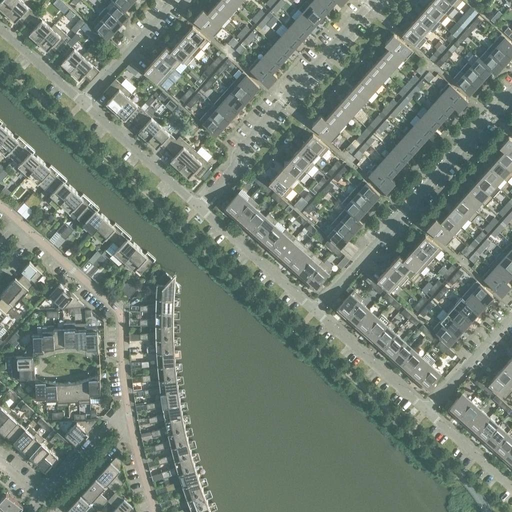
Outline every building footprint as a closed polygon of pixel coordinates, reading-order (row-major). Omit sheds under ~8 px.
[(0,0),(0,8),(6,13),(17,0),(0,0)] [(17,0),(6,13),(15,21),(20,16),(26,22),(25,23),(35,13),(21,0),(17,0)] [(132,1),(131,0),(113,0),(116,2),(117,1),(125,9),(125,8),(132,1)] [(234,8),(224,0),(218,0),(214,5),(227,16),(234,8)] [(241,0),(240,0),(224,0),(234,8),(241,0)] [(320,0),(313,0),(310,4),(322,16),(329,8),(320,0)] [(448,15),(431,0),(424,8),(440,23),(441,22),(448,15)] [(455,7),(447,0),(431,0),(448,15),(455,7)] [(116,2),(109,9),(122,21),(129,12),(125,8),(125,9),(117,1),(116,2)] [(310,4),(302,12),(315,23),(322,16),(310,4)] [(227,16),(214,5),(207,13),(220,24),(227,16)] [(122,21),(109,9),(106,6),(99,14),(115,29),(122,21)] [(440,23),(424,8),(417,16),(433,31),(440,23)] [(220,24),(207,13),(203,9),(194,19),(214,36),(222,26),(220,24)] [(475,14),(471,10),(466,16),(470,20),(475,14)] [(302,12),(295,20),(308,31),(315,23),(302,12)] [(35,13),(25,23),(26,24),(27,23),(33,28),(28,34),(38,42),(54,23),(51,27),(35,13)] [(115,29),(99,14),(91,23),(107,37),(115,29)] [(433,31),(417,16),(410,24),(422,36),(429,28),(433,31)] [(464,26),(470,20),(466,16),(460,22),(464,26)] [(476,26),(481,20),(477,16),(472,22),(476,26)] [(276,29),(282,21),(278,18),(272,26),(276,29)] [(295,20),(288,28),(301,39),(308,31),(295,20)] [(471,32),(476,26),(472,22),(467,28),(471,32)] [(54,23),(38,42),(47,50),(52,45),(58,51),(57,52),(58,52),(71,38),(54,23)] [(422,36),(410,24),(402,33),(415,44),(422,36)] [(209,40),(192,26),(185,34),(201,48),(209,40)] [(455,36),(461,30),(457,27),(451,33),(455,36)] [(288,28),(281,36),(294,47),(301,39),(288,28)] [(241,37),(246,33),(242,29),(237,34),(241,37)] [(462,42),(467,36),(463,32),(458,38),(462,42)] [(71,38),(58,52),(58,53),(59,51),(65,57),(61,63),(70,71),(85,54),(84,54),(83,56),(73,46),(81,38),(75,33),(71,38)] [(413,51),(394,33),(385,43),(389,47),(402,58),(404,61),(413,51)] [(450,42),(455,36),(451,33),(446,38),(450,42)] [(510,56),(511,53),(511,42),(501,33),(494,41),(510,56)] [(201,48),(185,34),(178,42),(194,56),(201,48)] [(252,38),(248,35),(244,39),(248,43),(252,38)] [(233,47),(238,41),(232,36),(227,42),(233,47)] [(281,36),(274,44),(287,55),(294,47),(281,36)] [(456,48),(462,42),(458,38),(452,44),(456,48)] [(510,56),(494,41),(487,49),(490,52),(490,53),(502,64),(510,56)] [(194,56),(178,42),(171,50),(166,46),(187,64),(194,56)] [(246,48),(240,43),(235,49),(240,54),(246,48)] [(441,52),(446,46),(442,43),(437,49),(441,52)] [(274,44),(267,52),(279,63),(287,55),(274,44)] [(187,64),(166,46),(159,54),(175,68),(182,61),(186,65),(187,64)] [(402,58),(389,47),(382,55),(395,66),(402,58)] [(447,58),(453,52),(448,48),(443,54),(447,58)] [(436,58),(441,52),(437,49),(432,55),(436,58)] [(490,52),(487,49),(479,57),(491,68),(495,72),(502,64),(490,53),(490,52)] [(267,52),(260,60),(272,71),(279,63),(267,52)] [(491,68),(479,57),(475,53),(467,61),(484,76),(491,68)] [(85,54),(70,71),(79,79),(84,74),(90,79),(89,81),(90,81),(100,70),(84,56),(85,55),(85,54)] [(175,68),(159,54),(152,62),(168,76),(175,68)] [(218,64),(224,58),(219,54),(214,60),(218,64)] [(442,64),(447,58),(443,54),(438,60),(442,64)] [(395,66),(382,55),(375,63),(387,74),(395,66)] [(257,58),(248,67),(268,85),(277,75),(272,71),(260,60),(257,58)] [(213,70),(218,64),(214,60),(209,66),(213,70)] [(225,69),(230,63),(226,60),(220,66),(225,69)] [(484,76),(467,61),(460,70),(476,84),(484,76)] [(136,73),(139,69),(131,62),(127,66),(136,73)] [(168,76),(152,62),(144,70),(160,85),(168,76)] [(387,74),(375,63),(368,71),(380,82),(382,80),(385,83),(390,77),(387,74)] [(416,70),(421,75),(426,69),(421,64),(416,70)] [(219,75),(225,69),(220,66),(215,72),(219,75)] [(204,80),(209,74),(205,70),(200,76),(204,80)] [(476,84),(460,70),(453,78),(469,92),(476,84)] [(259,85),(243,71),(235,79),(251,93),(259,85)] [(380,82),(368,71),(361,79),(373,90),(380,82)] [(433,76),(428,71),(423,76),(428,81),(433,76)] [(126,76),(121,81),(132,90),(136,85),(126,76)] [(198,86),(204,80),(200,76),(194,82),(198,86)] [(210,85),(215,79),(211,76),(206,82),(210,85)] [(115,78),(103,91),(110,97),(105,103),(117,113),(130,98),(128,96),(132,93),(115,78)] [(251,93),(235,79),(228,87),(244,102),(251,93)] [(373,90),(361,79),(354,87),(366,98),(367,97),(371,102),(378,94),(373,90)] [(420,80),(416,84),(420,88),(424,83),(420,80)] [(205,91),(210,85),(206,82),(201,88),(205,91)] [(468,99),(448,82),(439,92),(442,94),(454,105),(459,109),(468,99)] [(406,91),(411,86),(407,83),(403,88),(406,91)] [(190,96),(195,90),(191,86),(185,92),(190,96)] [(244,102),(228,87),(221,95),(237,110),(244,102)] [(366,98),(354,87),(346,95),(359,106),(366,98)] [(417,92),(413,88),(409,93),(413,97),(417,92)] [(184,102),(190,96),(185,92),(180,98),(184,102)] [(196,102),(201,96),(197,92),(192,98),(196,102)] [(442,94),(435,102),(447,113),(454,105),(442,94)] [(237,110),(221,95),(214,103),(230,118),(237,110)] [(359,106),(346,95),(339,102),(352,114),(359,106)] [(146,112),(130,98),(117,113),(124,119),(129,114),(138,122),(146,112)] [(173,109),(177,104),(170,98),(166,103),(173,109)] [(190,108),(196,102),(192,98),(186,104),(190,108)] [(392,107),(397,102),(393,99),(388,103),(392,107)] [(352,114),(339,102),(332,110),(345,122),(352,114)] [(447,113),(435,102),(427,110),(440,121),(447,113)] [(230,118),(214,103),(207,111),(223,126),(230,118)] [(388,112),(392,107),(388,103),(384,108),(388,112)] [(403,108),(399,104),(394,109),(398,113),(403,108)] [(345,122),(332,110),(325,118),(338,130),(345,122)] [(440,121),(427,110),(420,118),(433,129),(440,121)] [(223,126),(207,111),(199,120),(215,134),(223,126)] [(149,142),(162,127),(146,112),(138,122),(142,126),(138,132),(149,142)] [(338,130),(325,118),(321,114),(312,124),(331,142),(340,132),(338,130)] [(433,129),(420,118),(413,126),(426,137),(433,129)] [(374,128),(378,123),(374,119),(370,124),(374,128)] [(0,140),(9,131),(5,127),(4,128),(0,124),(0,140)] [(413,126),(406,134),(419,145),(426,137),(413,126)] [(170,151),(182,138),(179,135),(176,139),(162,127),(149,142),(156,148),(161,143),(170,151)] [(13,134),(9,131),(0,140),(0,149),(2,151),(3,150),(13,159),(24,146),(12,135),(13,134)] [(329,148),(313,133),(305,142),(321,156),(329,148)] [(406,134),(399,142),(412,153),(419,145),(406,134)] [(511,139),(508,136),(500,145),(511,155),(511,139)] [(181,171),(198,152),(182,138),(170,151),(174,155),(170,160),(181,171)] [(366,149),(370,144),(366,141),(362,146),(366,149)] [(321,156),(305,142),(298,150),(314,164),(311,160),(317,153),(321,156)] [(351,153),(356,147),(351,142),(346,148),(351,153)] [(399,142),(392,150),(404,161),(412,153),(399,142)] [(208,159),(212,154),(202,144),(198,149),(208,159)] [(511,155),(500,145),(500,146),(504,150),(497,157),(511,170),(510,168),(511,166),(511,155)] [(28,174),(41,159),(37,156),(36,156),(24,146),(13,159),(22,167),(21,169),(28,174)] [(354,155),(359,160),(364,154),(359,149),(354,155)] [(314,164),(298,150),(291,158),(307,172),(314,164)] [(392,150),(385,158),(397,169),(404,161),(392,150)] [(212,165),(198,152),(181,171),(188,177),(193,172),(200,178),(212,165)] [(511,174),(511,170),(497,157),(490,165),(507,180),(511,174)] [(307,172),(291,158),(284,166),(296,177),(300,180),(307,172)] [(385,158),(378,166),(390,177),(397,169),(385,158)] [(41,159),(28,174),(34,180),(35,179),(45,188),(56,175),(44,164),(45,163),(41,159)] [(390,177),(378,166),(375,163),(366,173),(386,191),(395,181),(390,177)] [(507,180),(490,165),(483,173),(495,185),(502,177),(507,181),(507,180)] [(296,177),(284,166),(276,174),(292,188),(293,188),(289,185),(296,177)] [(9,171),(5,168),(0,172),(0,180),(1,181),(9,171)] [(495,185),(483,173),(476,181),(493,197),(500,189),(495,185)] [(292,188),(276,174),(269,182),(285,197),(292,188)] [(48,196),(52,200),(50,202),(56,208),(60,203),(73,188),(69,185),(68,186),(56,175),(45,188),(51,193),(48,196)] [(264,182),(259,178),(257,176),(254,180),(260,186),(264,182)] [(379,193),(363,178),(356,187),(372,201),(379,193)] [(319,189),(322,185),(318,182),(316,180),(308,188),(314,194),(319,189)] [(493,197),(476,181),(468,189),(485,205),(493,197)] [(271,188),(264,182),(260,186),(267,192),(271,188)] [(0,188),(7,195),(11,190),(4,184),(0,188)] [(372,201),(356,187),(349,195),(365,209),(372,201)] [(73,188),(60,203),(66,209),(67,208),(77,216),(88,204),(76,193),(77,192),(73,188)] [(230,213),(233,216),(251,197),(241,188),(230,201),(228,200),(226,200),(224,201),(222,202),(222,205),(222,207),(223,208),(229,214),(230,213)] [(461,198),(474,209),(481,201),(485,205),(468,189),(461,198)] [(28,206),(37,196),(32,192),(24,202),(28,206)] [(282,198),(275,192),(272,196),(278,202),(282,198)] [(344,206),(345,206),(358,217),(365,209),(349,195),(341,203),(344,206)] [(41,200),(37,196),(28,206),(33,210),(41,200)] [(251,197),(233,216),(236,219),(236,220),(241,225),(260,205),(251,197)] [(288,204),(282,198),(278,202),(285,208),(288,204)] [(474,209),(461,198),(454,206),(471,221),(478,212),(474,209)] [(507,210),(511,205),(507,202),(503,206),(507,210)] [(100,215),(88,204),(77,216),(77,217),(81,212),(87,217),(83,222),(87,225),(86,226),(92,232),(105,217),(101,214),(100,215)] [(260,205),(241,225),(247,230),(248,229),(251,232),(265,216),(257,209),(260,205)] [(358,217),(345,206),(344,206),(345,207),(339,215),(355,229),(362,221),(358,217)] [(471,221),(454,206),(447,214),(459,225),(466,217),(471,221)] [(507,210),(503,206),(499,211),(503,215),(507,210)] [(300,214),(293,208),(289,212),(296,218),(300,214)] [(306,220),(300,214),(296,218),(302,224),(306,220)] [(459,225),(447,214),(440,221),(436,217),(435,218),(455,235),(453,232),(459,225)] [(355,229),(339,215),(331,223),(347,237),(355,229)] [(265,216),(251,232),(254,235),(254,236),(259,241),(277,221),(272,216),(269,219),(265,216)] [(105,217),(92,232),(98,238),(99,236),(103,240),(107,236),(113,241),(120,232),(108,222),(109,221),(105,217)] [(435,218),(427,227),(446,245),(455,235),(435,218)] [(493,226),(497,221),(493,218),(489,222),(493,226)] [(61,235),(69,225),(65,221),(56,231),(61,235)] [(277,221),(259,241),(265,246),(266,245),(269,248),(286,229),(277,221)] [(489,231),(493,226),(489,222),(485,227),(489,231)] [(331,223),(324,231),(340,246),(347,237),(331,223)] [(317,230),(311,224),(307,228),(314,234),(317,230)] [(73,229),(69,225),(61,235),(65,238),(73,229)] [(286,229),(269,248),(272,251),(271,252),(277,257),(295,237),(286,229)] [(324,236),(317,230),(314,234),(320,240),(324,236)] [(105,250),(111,255),(115,251),(119,254),(118,255),(124,261),(137,246),(133,243),(120,232),(113,241),(105,250)] [(441,249),(425,234),(418,242),(434,257),(441,249)] [(295,237),(277,257),(283,262),(284,261),(287,264),(301,248),(304,245),(295,237)] [(335,246),(329,240),(325,244),(332,250),(335,246)] [(489,243),(485,240),(481,244),(485,248),(489,243)] [(434,257),(418,242),(411,250),(427,265),(434,257)] [(481,252),(485,248),(481,244),(477,249),(481,252)] [(295,273),(310,256),(313,253),(304,245),(301,248),(287,264),(290,267),(289,268),(295,273)] [(461,251),(466,256),(471,250),(466,245),(461,251)] [(137,246),(124,261),(130,267),(131,265),(141,274),(153,262),(140,251),(141,250),(137,246)] [(342,252),(335,246),(332,250),(338,256),(342,252)] [(511,248),(508,253),(503,249),(511,257),(511,248)] [(511,257),(503,249),(496,257),(511,271),(511,257)] [(93,263),(101,254),(97,250),(88,259),(93,263)] [(427,265),(411,250),(404,258),(415,269),(419,273),(427,265)] [(469,258),(474,263),(479,257),(474,252),(469,258)] [(310,256),(295,273),(301,278),(302,277),(305,280),(322,261),(313,253),(310,256)] [(105,258),(104,256),(101,254),(93,263),(97,267),(105,258)] [(404,258),(399,254),(392,263),(408,277),(405,273),(411,266),(415,269),(404,258)] [(511,273),(511,271),(496,257),(488,265),(510,285),(510,284),(506,280),(511,273)] [(34,283),(45,270),(38,262),(35,265),(29,261),(25,266),(26,267),(22,270),(24,272),(21,276),(32,285),(30,287),(34,291),(38,287),(34,283)] [(322,261),(305,280),(308,283),(307,284),(313,289),(315,290),(317,290),(319,290),(321,288),(321,286),(321,284),(320,282),(331,269),(322,261)] [(408,277),(392,263),(384,271),(401,285),(408,277)] [(490,267),(482,276),(501,294),(510,285),(488,265),(488,266),(490,267)] [(401,285),(384,271),(377,279),(393,293),(401,285)] [(156,283),(156,297),(174,298),(175,286),(175,279),(175,272),(170,277),(165,272),(160,277),(160,283),(156,283)] [(30,287),(32,285),(21,276),(18,279),(16,278),(13,281),(12,280),(7,285),(21,297),(30,287)] [(372,286),(376,282),(369,276),(366,280),(372,286)] [(125,292),(133,283),(129,279),(121,288),(125,292)] [(492,294),(476,280),(469,288),(485,303),(492,294)] [(383,288),(376,282),(372,286),(379,292),(383,288)] [(67,290),(59,283),(49,294),(58,301),(58,308),(68,307),(73,307),(79,306),(85,306),(78,299),(79,298),(68,289),(67,290)] [(129,296),(138,287),(133,283),(125,292),(129,296)] [(12,307),(21,297),(7,285),(3,290),(4,291),(1,294),(3,296),(0,299),(0,300),(10,309),(8,311),(13,315),(17,311),(12,307)] [(39,295),(43,291),(38,287),(34,291),(39,295)] [(485,303),(469,288),(462,296),(478,311),(485,303)] [(354,289),(342,302),(340,301),(338,301),(336,301),(334,303),(334,305),(334,307),(335,309),(342,315),(342,314),(345,316),(363,297),(354,289)] [(394,298),(387,293),(384,297),(390,302),(394,298)] [(478,311),(462,296),(454,304),(471,319),(478,311)] [(174,298),(156,297),(155,304),(140,305),(140,311),(155,311),(174,311),(174,306),(173,306),(173,299),(174,299),(174,298)] [(363,297),(345,316),(349,319),(348,320),(354,325),(368,309),(360,301),(363,298),(363,297)] [(400,304),(394,298),(390,302),(397,308),(400,304)] [(0,320),(8,311),(10,309),(0,300),(0,320)] [(471,319),(454,304),(447,312),(463,327),(471,319)] [(368,309),(354,325),(359,331),(360,330),(363,333),(377,317),(368,309)] [(412,314),(405,309),(402,313),(408,318),(412,314)] [(17,320),(21,315),(17,311),(13,315),(17,320)] [(174,311),(155,311),(155,317),(140,319),(140,325),(155,325),(173,324),(174,319),(172,319),(172,312),(174,312),(174,311)] [(463,327),(447,312),(440,320),(456,335),(463,327)] [(418,320),(412,314),(408,318),(415,324),(418,320)] [(377,317),(363,333),(366,335),(366,336),(371,341),(386,325),(385,324),(388,321),(381,315),(379,318),(377,317)] [(456,335),(440,320),(433,329),(449,343),(456,335)] [(74,323),(75,327),(76,345),(81,345),(81,347),(87,348),(86,328),(85,323),(74,323)] [(173,324),(155,325),(155,331),(140,333),(140,339),(155,338),(174,338),(174,333),(172,332),(172,325),(173,325),(173,324)] [(53,325),(42,326),(42,334),(44,350),(50,348),(50,347),(54,347),(53,325)] [(54,325),(53,325),(54,347),(61,346),(61,345),(65,344),(64,328),(54,328),(54,325)] [(386,325),(371,341),(377,347),(378,346),(381,349),(395,333),(386,325)] [(429,330),(423,325),(419,329),(426,335),(429,330)] [(75,327),(64,328),(65,344),(69,344),(69,346),(76,346),(76,345),(75,327)] [(97,328),(86,328),(87,348),(91,348),(91,350),(98,353),(97,328)] [(436,336),(429,330),(426,335),(432,340),(436,336)] [(20,335),(15,331),(12,336),(16,340),(20,335)] [(395,333),(381,349),(384,351),(384,352),(389,357),(404,341),(395,333)] [(30,345),(26,349),(34,356),(39,352),(39,351),(44,350),(42,334),(32,334),(32,345),(30,345)] [(12,344),(16,340),(12,336),(8,340),(12,344)] [(174,338),(155,338),(156,345),(140,347),(141,353),(156,352),(174,351),(174,345),(173,345),(173,338),(174,338)] [(404,341),(389,357),(395,363),(396,362),(399,365),(413,349),(404,341)] [(447,347),(441,341),(437,345),(444,351),(447,347)] [(454,353),(447,347),(444,351),(451,357),(454,353)] [(23,355),(11,356),(11,355),(5,355),(6,367),(12,367),(33,366),(33,361),(34,361),(34,356),(26,349),(23,353),(23,355)] [(413,349),(399,365),(402,367),(402,368),(407,373),(422,357),(413,349)] [(174,351),(156,352),(157,366),(175,364),(175,359),(174,359),(173,352),(174,351)] [(431,365),(422,357),(407,373),(413,379),(414,378),(417,381),(431,365)] [(511,360),(510,359),(503,367),(511,375),(511,360)] [(175,364),(157,366),(158,379),(177,377),(176,372),(175,372),(175,364)] [(431,365),(417,381),(420,383),(419,384),(426,390),(427,391),(430,391),(432,390),(433,388),(434,386),(433,384),(432,382),(440,373),(431,365)] [(33,366),(12,367),(12,378),(24,378),(24,380),(28,384),(35,376),(35,370),(33,370),(33,366)] [(511,375),(503,367),(496,375),(511,389),(511,375)] [(93,378),(88,378),(90,402),(90,398),(101,397),(99,372),(93,376),(93,378)] [(511,390),(511,389),(496,375),(488,383),(505,398),(511,390)] [(41,380),(41,379),(35,376),(28,384),(32,387),(34,387),(35,398),(46,397),(46,400),(45,380),(41,380)] [(177,377),(158,379),(159,386),(152,387),(153,394),(160,393),(178,390),(178,385),(177,385),(176,378),(177,378),(177,377)] [(88,378),(82,380),(82,381),(78,381),(79,403),(90,402),(88,378)] [(485,385),(479,379),(475,383),(481,389),(485,385)] [(46,380),(45,380),(46,400),(57,399),(57,406),(56,383),(52,383),(52,381),(46,380)] [(72,383),(67,384),(68,405),(69,405),(68,400),(79,400),(79,403),(78,381),(72,382),(72,383)] [(56,383),(57,406),(68,405),(67,384),(63,384),(63,383),(56,382),(56,383)] [(15,390),(19,394),(23,389),(19,385),(15,390)] [(492,391),(485,385),(481,389),(488,395),(492,391)] [(9,397),(13,392),(9,388),(5,393),(9,397)] [(27,393),(23,389),(19,394),(23,397),(27,393)] [(178,390),(160,393),(161,399),(154,401),(155,407),(162,406),(180,403),(180,398),(178,398),(177,391),(178,391),(178,390)] [(13,401),(17,396),(13,392),(9,397),(13,401)] [(462,392),(453,402),(451,401),(449,400),(447,401),(446,403),(445,405),(446,407),(447,409),(453,414),(454,414),(457,416),(471,401),(462,392)] [(503,401),(497,395),(493,399),(499,405),(503,401)] [(471,401),(457,416),(460,419),(459,420),(465,425),(480,409),(471,401)] [(510,407),(503,401),(499,405),(506,411),(510,407)] [(4,402),(0,407),(0,423),(12,409),(4,402)] [(21,407),(25,411),(29,407),(25,403),(21,407)] [(180,403),(162,406),(163,413),(156,415),(157,421),(165,420),(183,416),(182,411),(181,411),(179,404),(180,404),(180,403)] [(30,415),(33,411),(29,407),(25,411),(30,415)] [(12,409),(0,423),(0,428),(2,431),(3,430),(6,433),(17,420),(20,417),(12,409)] [(489,417),(480,409),(465,425),(471,430),(472,430),(475,432),(489,417)] [(185,429),(184,424),(183,424),(182,417),(183,417),(183,416),(165,420),(166,426),(159,428),(160,435),(167,433),(185,429)] [(41,426),(45,421),(41,417),(37,422),(41,426)] [(489,417),(475,432),(478,435),(477,436),(483,441),(498,425),(489,417)] [(80,419),(74,420),(72,420),(72,426),(65,434),(76,444),(83,436),(84,437),(93,427),(92,426),(99,418),(86,419),(85,419),(80,419)] [(17,420),(6,433),(9,436),(9,437),(13,441),(25,427),(17,420)] [(50,425),(45,421),(41,426),(46,429),(50,425)] [(25,427),(13,441),(18,445),(19,444),(22,447),(36,431),(28,424),(25,427)] [(498,425),(483,441),(489,446),(493,448),(507,433),(498,425)] [(188,442),(187,437),(186,437),(184,430),(186,430),(185,429),(167,433),(169,439),(162,442),(163,448),(171,446),(188,442)] [(36,431),(22,447),(25,450),(25,451),(29,455),(45,438),(36,431)] [(57,440),(61,436),(57,432),(53,436),(57,440)] [(511,437),(507,433),(493,448),(496,451),(495,452),(501,457),(511,444),(511,437)] [(66,440),(61,436),(57,440),(62,444),(66,440)] [(45,438),(29,455),(34,459),(35,459),(38,461),(49,449),(42,442),(45,439),(45,438)] [(163,448),(162,442),(154,445),(156,450),(163,448)] [(188,442),(171,446),(172,453),(165,455),(167,461),(174,460),(192,455),(190,449),(189,450),(187,443),(189,442),(188,442)] [(511,444),(501,457),(507,462),(510,464),(511,462),(511,444)] [(49,449),(38,461),(42,464),(41,465),(46,470),(50,465),(54,467),(60,459),(49,449)] [(115,475),(123,466),(119,452),(104,468),(107,471),(104,473),(102,471),(98,476),(106,483),(106,484),(114,491),(115,490),(116,491),(121,485),(120,485),(123,482),(115,475)] [(167,461),(165,455),(158,458),(159,464),(167,461)] [(192,455),(174,460),(176,465),(169,469),(170,475),(178,473),(196,467),(194,462),(193,463),(191,456),(192,455)] [(196,467),(178,473),(182,486),(200,480),(198,475),(197,475),(195,468),(196,468),(196,467)] [(98,492),(106,484),(106,483),(98,476),(89,485),(91,487),(89,490),(87,488),(82,493),(91,501),(90,501),(99,508),(100,508),(107,500),(107,499),(98,492)] [(200,480),(182,486),(187,499),(204,492),(202,487),(201,488),(199,481),(200,480)] [(127,511),(133,506),(116,491),(115,490),(114,491),(107,499),(107,500),(115,507),(111,511),(127,511)] [(204,492),(187,499),(192,511),(209,505),(207,500),(206,500),(203,493),(204,493),(204,492)] [(23,505),(6,493),(0,499),(0,503),(9,511),(16,511),(22,506),(23,505)] [(86,511),(83,509),(90,501),(91,501),(82,493),(74,502),(76,504),(74,507),(72,505),(67,510),(69,511),(86,511)] [(179,501),(177,496),(170,498),(172,504),(179,501)] [(9,511),(0,503),(0,511),(9,511)]
